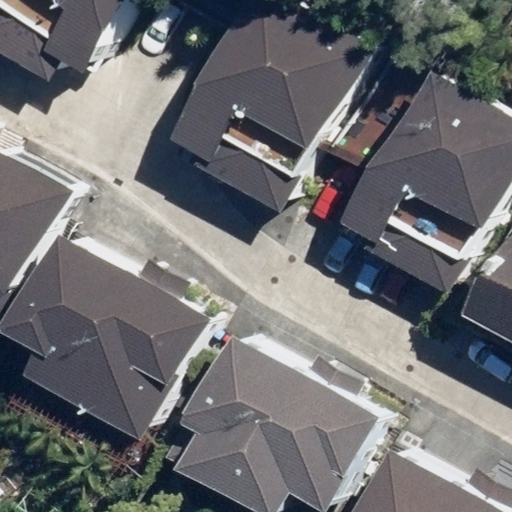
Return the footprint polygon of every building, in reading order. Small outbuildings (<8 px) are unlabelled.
[(17,0),(5,23),(83,67),(94,47),(135,69),(173,0),(17,0)] [(285,0),(218,127),(258,148),(250,163),(325,203),(332,188),(414,36),(347,0),(285,0)] [(511,238),(511,83),(467,58),(374,224),(485,287),(511,238)] [(0,256),(54,284),(109,174),(0,120),(0,256)] [(254,311),(101,221),(46,315),(78,334),(37,404),(157,476),(254,311)] [(417,405),(274,326),(226,413),(238,420),(216,459),(310,511),(313,511),(328,486),(361,504),(417,405)] [(511,511),(511,484),(431,436),(385,511),(511,511)]
